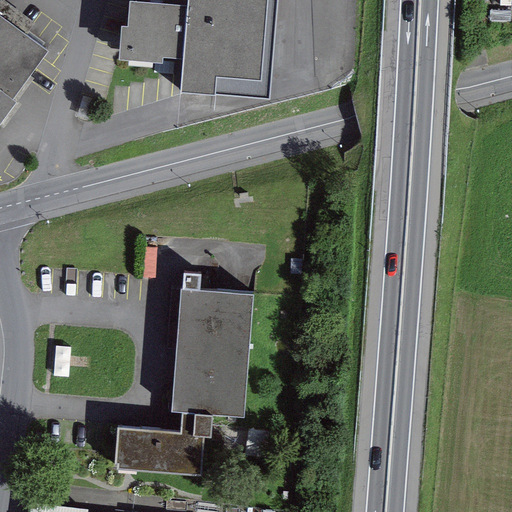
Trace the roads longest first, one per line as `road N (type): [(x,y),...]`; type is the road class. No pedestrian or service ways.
road 1 (tertiary): [(0,210),(511,77)]
road 2 (trunk): [(394,511),(427,0)]
road 3 (trunk): [(409,0),(376,511)]
road 4 (residential): [(0,464),(7,417),(0,301)]
